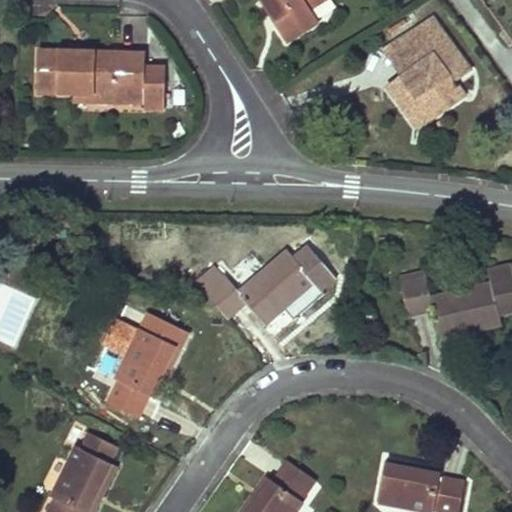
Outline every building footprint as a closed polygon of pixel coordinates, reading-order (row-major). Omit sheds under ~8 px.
[(274,0),(265,6),(282,34),(298,24),(304,32),(320,21),(312,9),(325,0),(274,0)] [(435,19),(410,34),(418,46),(400,59),(410,72),(403,78),(389,87),(410,116),(423,106),(434,119),(467,95),(457,81),(473,70),(435,19)] [(298,24),(282,34),(287,42),(304,32),(298,24)] [(410,34),(384,51),(403,78),(410,72),(400,59),(418,46),(410,34)] [(119,54),(40,52),(39,91),(78,93),(116,94),(116,101),(146,102),(147,67),(119,66),(119,54)] [(147,55),(119,54),(119,66),(147,67),(147,55)] [(166,109),(167,67),(147,67),(146,102),(146,108),(166,109)] [(116,94),(78,93),(78,100),(116,101),(116,94)] [(423,106),(410,116),(419,129),(434,119),(423,106)] [(303,239),(287,251),(293,258),(308,246),(303,239)] [(224,278),(206,293),(228,319),(248,303),(266,324),(289,306),(316,284),(321,291),(336,278),(308,246),(293,258),(287,251),(239,291),(226,277),(224,278)] [(426,276),(401,283),(408,316),(434,311),(440,338),(502,323),(499,313),(511,310),(511,262),(489,268),(492,282),(431,296),(426,276)] [(216,268),(197,282),(206,293),(224,278),(216,268)] [(289,306),(297,315),(323,293),(321,291),(316,284),(289,306)] [(189,332),(150,313),(118,379),(120,380),(109,403),(139,417),(150,395),(157,398),(189,332)] [(119,448),(90,433),(82,449),(77,447),(53,496),(55,498),(48,511),(93,511),(116,467),(111,464),(119,448)] [(315,480),(288,461),(275,480),(268,477),(244,511),(296,511),(304,502),(302,500),(315,480)] [(443,470),(388,461),(381,503),(427,511),(435,511),(436,511),(439,511),(459,511),(466,481),(442,477),(443,470)]
